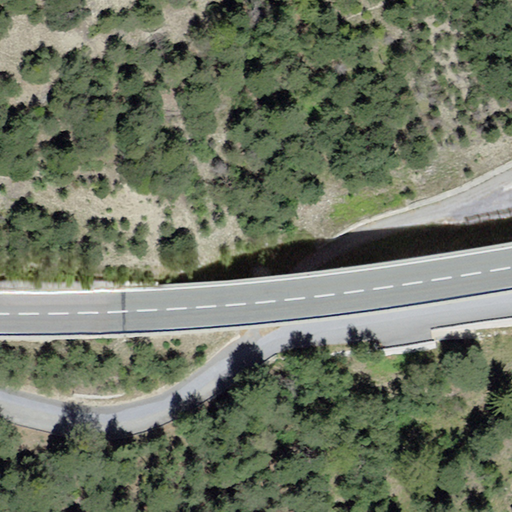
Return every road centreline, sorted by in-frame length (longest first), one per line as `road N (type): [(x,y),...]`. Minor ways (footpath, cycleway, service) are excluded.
road 1 (unclassified): [(0,401),(58,418),(131,420),(179,401),(279,339),(511,302)]
road 2 (primary): [(0,313),(260,302),(511,266)]
